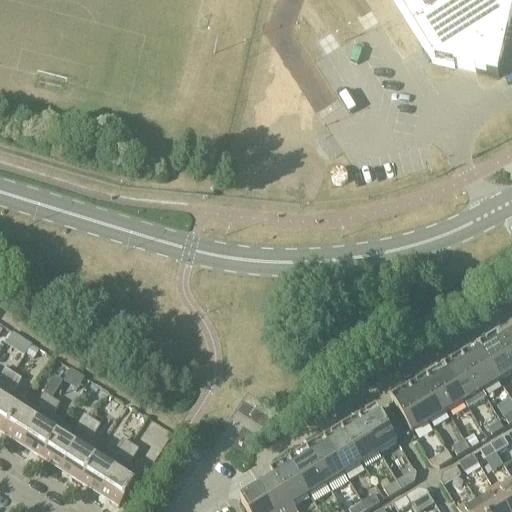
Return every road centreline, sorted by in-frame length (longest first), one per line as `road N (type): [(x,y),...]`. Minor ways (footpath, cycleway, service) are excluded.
road 1 (residential): [(0,193),(190,250),(267,263),(413,245),(511,201)]
road 2 (residential): [(249,479),(273,454),(374,393),(485,327),(511,321)]
